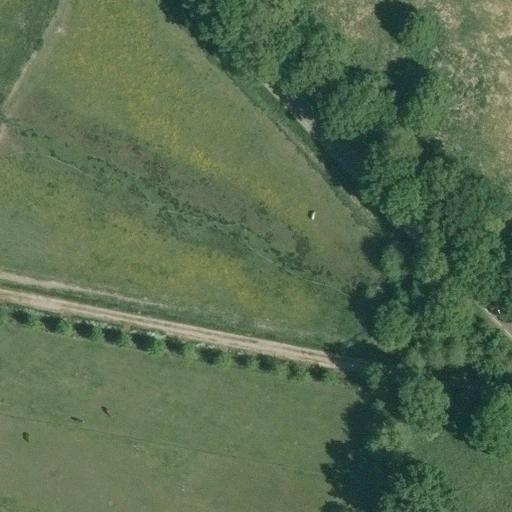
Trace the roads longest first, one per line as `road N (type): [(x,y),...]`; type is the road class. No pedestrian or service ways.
road 1 (track): [(511,397),(0,298)]
road 2 (unclassified): [(511,323),(190,0)]
